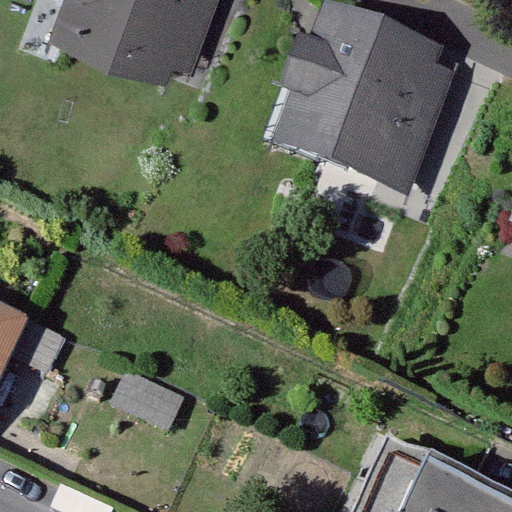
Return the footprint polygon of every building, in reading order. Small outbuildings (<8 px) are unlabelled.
[(81,0),(72,26),(158,58),(179,0),(81,0)] [(423,63),(338,33),(324,66),(308,61),(296,95),(312,100),(296,142),(382,175),(423,63)] [(0,360),(20,317),(0,307),(0,360)] [(409,511),(429,471),(389,453),(362,511),(409,511)] [(511,511),(511,510),(429,471),(409,511),(511,511)]
